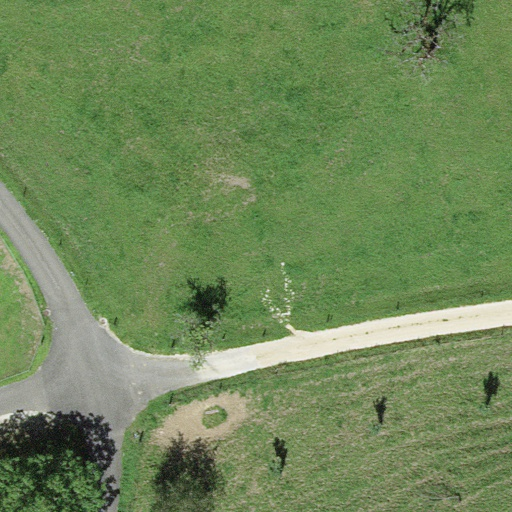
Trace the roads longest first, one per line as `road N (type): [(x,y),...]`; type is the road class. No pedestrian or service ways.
road 1 (track): [(511,313),(393,328),(0,418)]
road 2 (track): [(98,511),(96,390),(52,293),(0,222)]
